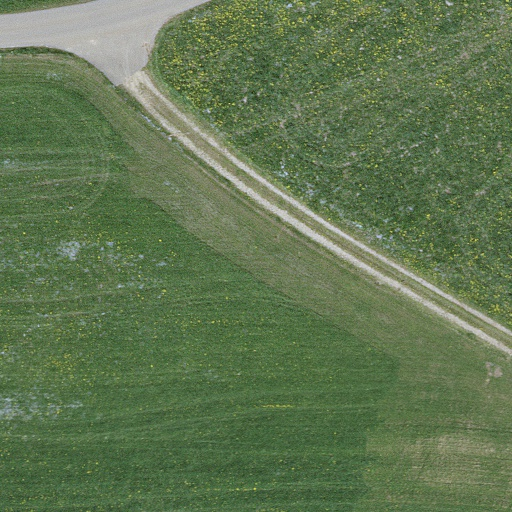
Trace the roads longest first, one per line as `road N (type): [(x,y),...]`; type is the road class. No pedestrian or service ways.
road 1 (track): [(104,22),(143,87),(232,169),(511,343)]
road 2 (unclassified): [(175,0),(104,22),(0,31)]
